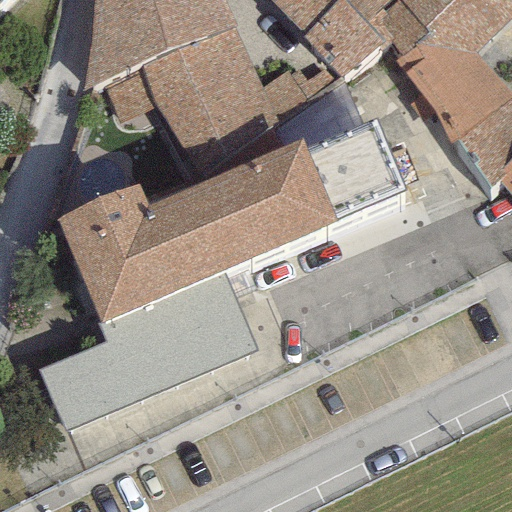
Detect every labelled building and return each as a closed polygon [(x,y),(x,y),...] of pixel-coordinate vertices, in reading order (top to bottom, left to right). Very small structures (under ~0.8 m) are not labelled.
[(0,0),(0,49),(49,0),(0,0)] [(286,141),(214,0),(100,0),(85,173),(150,210),(233,180),(286,141)] [(378,0),(256,0),(359,96),(416,35),(378,0)] [(511,0),(436,0),(465,44),(416,77),(511,207),(511,205),(511,100),(487,74),(511,51),(511,0)] [(168,210),(85,247),(131,348),(363,245),(332,174),(182,241),(168,210)]
